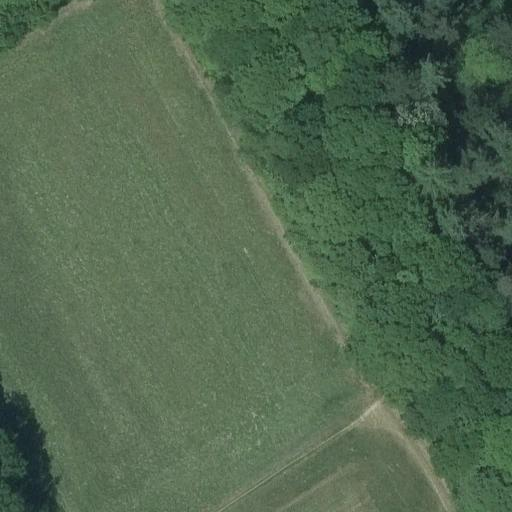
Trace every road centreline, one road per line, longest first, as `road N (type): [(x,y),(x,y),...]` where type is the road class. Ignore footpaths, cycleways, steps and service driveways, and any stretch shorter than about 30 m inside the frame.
road 1 (tertiary): [(511,462),(263,0)]
road 2 (unknown): [(410,0),(463,143),(511,191)]
